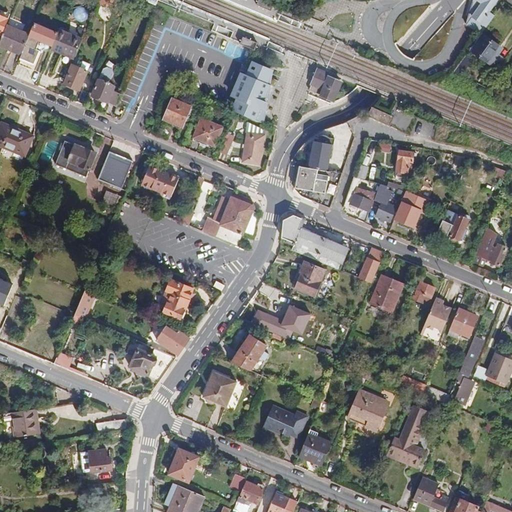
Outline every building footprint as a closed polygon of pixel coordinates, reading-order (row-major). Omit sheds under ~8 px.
[(98,0),(98,2),(113,8),(116,0),(98,0)] [(274,4),(263,0),(258,0),(257,5),(271,11),(274,4)] [(466,25),(480,35),(494,15),(490,12),(498,0),(475,0),(481,4),(476,11),(466,25)] [(476,11),(481,4),(475,0),(473,0),(471,8),(476,11)] [(30,35),(21,56),(20,59),(34,65),(40,51),(36,49),(39,42),(52,47),(58,32),(35,23),(30,35)] [(0,46),(21,56),(30,35),(7,25),(0,40),(0,46)] [(58,32),(52,47),(51,50),(74,59),(82,39),(59,29),(58,32)] [(482,36),(472,50),(488,62),(495,52),(498,47),(482,36)] [(240,44),(254,50),(257,43),(243,37),(241,42),(240,44)] [(504,51),(498,47),(495,52),(500,56),(504,51)] [(495,52),(488,62),(498,69),(505,59),(500,56),(495,52)] [(453,72),(461,76),(471,62),(464,56),(453,72)] [(80,68),(88,71),(91,64),(83,61),(80,68)] [(247,75),(241,73),(226,108),(263,125),(267,107),(267,104),(266,103),(264,102),(271,86),(271,85),(268,84),(274,71),(258,64),(257,67),(252,78),(247,75)] [(257,67),(251,64),(247,75),(252,78),(257,67)] [(65,84),(80,90),(88,71),(80,68),(72,65),(65,84)] [(340,80),(314,70),(312,75),(304,95),(308,96),(331,105),(340,80)] [(98,80),(91,96),(116,106),(122,94),(113,90),(114,87),(98,80)] [(83,90),(77,102),(84,105),(89,93),(83,90)] [(181,127),(182,128),(191,106),(172,99),(163,120),(174,124),(181,127)] [(201,119),(193,138),(215,147),(223,127),(201,119)] [(265,130),(248,122),(246,132),(247,132),(264,135),(265,130)] [(2,123),(0,126),(0,146),(24,157),(33,136),(2,123)] [(242,162),(259,165),(264,135),(247,132),(242,162)] [(227,133),(220,152),(227,155),(235,136),(227,133)] [(329,138),(326,136),(323,135),(318,136),(317,142),(314,141),(311,153),(329,156),(332,144),(333,144),(335,138),(329,138)] [(65,141),(55,165),(86,177),(96,153),(65,141)] [(414,152),(399,150),(396,176),(403,177),(403,172),(407,173),(409,163),(412,164),(414,152)] [(109,152),(98,179),(127,191),(133,176),(127,174),(132,161),(109,152)] [(368,165),(360,163),(357,176),(365,178),(368,165)] [(344,167),(333,164),(332,170),(342,173),(344,167)] [(149,166),(141,184),(171,197),(179,178),(149,166)] [(318,170),(301,167),(301,166),(299,166),(295,190),(301,197),(330,208),(342,173),(332,170),(329,170),(328,171),(318,170)] [(505,171),(496,167),(494,174),(504,177),(506,171),(505,171)] [(462,174),(449,168),(444,180),(457,186),(462,174)] [(357,188),(361,179),(357,178),(354,177),(345,203),(348,204),(349,204),(369,212),(372,205),(373,201),(371,200),(372,196),(374,194),(357,188)] [(407,188),(388,183),(387,186),(397,189),(398,189),(406,191),(407,188)] [(398,189),(397,189),(394,199),(401,203),(406,191),(398,189)] [(114,209),(119,196),(106,190),(101,203),(114,209)] [(421,197),(406,191),(401,203),(399,208),(394,219),(414,227),(421,211),(417,209),(421,197)] [(394,199),(389,197),(386,202),(397,207),(399,208),(401,203),(394,199)] [(215,237),(229,243),(242,214),(253,210),(251,206),(232,198),(230,201),(220,226),(206,220),(201,231),(215,237)] [(230,201),(223,198),(214,219),(208,216),(206,220),(220,226),(230,201)] [(397,207),(386,202),(382,200),(374,217),(390,224),(397,207)] [(460,240),(469,220),(448,211),(444,222),(442,221),(437,233),(447,238),(449,234),(450,232),(452,233),(450,236),(460,240)] [(242,214),(229,243),(237,247),(247,216),(242,214)] [(340,245),(307,232),(306,234),(300,231),(301,228),(305,220),(293,215),(283,220),(281,238),(295,244),(294,245),(292,251),(339,270),(342,262),(334,259),(340,245)] [(494,234),(499,220),(491,216),(475,255),(478,256),(475,264),(483,267),(486,259),(491,261),(490,263),(499,267),(507,249),(498,245),(490,238),(494,234)] [(435,238),(427,235),(422,247),(430,251),(435,238)] [(348,249),(340,245),(334,259),(342,262),(348,249)] [(380,262),(371,259),(364,276),(373,279),(380,262)] [(325,271),(304,262),(300,271),(303,272),(295,289),(314,296),(325,271)] [(94,270),(88,284),(94,287),(100,273),(94,270)] [(404,284),(382,275),(369,304),(392,313),(404,284)] [(0,304),(4,306),(13,284),(0,278),(0,304)] [(171,279),(166,292),(171,294),(163,312),(181,319),(193,289),(171,279)] [(418,288),(414,286),(410,295),(414,296),(413,299),(428,305),(435,288),(420,282),(418,288)] [(75,315),(86,320),(96,297),(85,292),(75,315)] [(303,300),(290,295),(286,303),(299,308),(300,307),(308,310),(311,305),(302,302),(303,300)] [(282,304),(276,300),(273,304),(271,303),(262,317),(276,326),(279,320),(286,324),(291,315),(279,308),(282,304)] [(443,304),(434,301),(424,326),(441,334),(452,308),(443,304)] [(478,316),(458,308),(449,330),(469,338),(478,316)] [(7,315),(1,329),(11,333),(17,319),(7,315)] [(17,319),(11,333),(17,336),(23,322),(17,319)] [(23,351),(39,358),(42,351),(47,353),(52,341),(50,341),(54,330),(38,323),(34,333),(31,332),(23,351)] [(178,355),(191,336),(167,326),(157,341),(178,355)] [(279,336),(273,333),(271,338),(281,341),(282,337),(279,336)] [(266,346),(250,335),(231,363),(250,371),(252,368),(257,372),(262,364),(257,361),(260,356),(265,360),(269,355),(263,351),(266,346)] [(468,379),(484,340),(474,336),(454,383),(460,385),(453,402),(466,406),(475,382),(468,379)] [(501,344),(494,341),(491,346),(499,349),(501,344)] [(176,358),(159,351),(157,357),(138,348),(130,367),(160,381),(176,358)] [(56,362),(69,367),(73,357),(60,352),(56,362)] [(511,367),(511,360),(496,354),(487,375),(506,382),(511,367)] [(348,363),(340,360),(339,361),(337,366),(345,370),(348,363)] [(386,362),(382,360),(376,375),(380,376),(386,362)] [(362,369),(348,363),(345,370),(360,375),(362,369)] [(405,371),(398,368),(392,382),(399,385),(401,379),(405,371)] [(372,373),(362,369),(360,375),(359,377),(368,381),(372,373)] [(484,373),(476,370),(473,377),(481,381),(484,373)] [(237,382),(213,372),(203,397),(205,398),(206,401),(211,403),(214,402),(226,407),(237,382)] [(506,382),(487,375),(486,378),(488,379),(504,386),(506,382)] [(412,383),(401,379),(399,385),(413,390),(422,394),(425,388),(412,382),(412,383)] [(449,395),(426,385),(425,388),(422,394),(433,399),(445,404),(449,395)] [(388,402),(360,390),(347,419),(364,426),(367,421),(378,426),(388,402)] [(422,394),(413,390),(413,391),(411,396),(430,405),(433,399),(422,394)] [(322,402),(314,398),(310,407),(318,410),(322,402)] [(413,444),(427,411),(413,405),(398,440),(394,438),(388,452),(419,465),(425,450),(417,446),(413,444)] [(288,437),(289,435),(298,439),(308,417),(297,412),(295,416),(273,406),(264,427),(266,428),(275,432),(276,430),(281,432),(280,434),(288,437)] [(36,408),(4,414),(4,416),(0,420),(5,423),(13,421),(15,437),(37,434),(35,419),(38,419),(36,408)] [(417,446),(431,412),(427,411),(413,444),(417,446)] [(511,431),(511,416),(501,412),(496,425),(501,427),(508,430),(511,432),(511,431)] [(97,434),(127,429),(125,419),(96,423),(97,434)] [(378,426),(367,421),(364,426),(376,431),(378,426)] [(508,430),(501,427),(499,432),(506,435),(508,430)] [(331,442),(308,433),(298,457),(322,466),(331,442)] [(106,449),(89,451),(91,472),(112,470),(110,457),(107,458),(106,449)] [(199,457),(184,451),(183,453),(178,451),(169,474),(189,483),(199,457)] [(419,465),(388,452),(386,457),(417,470),(419,465)] [(29,462),(31,473),(38,472),(36,461),(29,462)] [(34,492),(43,491),(40,475),(32,476),(34,492)] [(246,479),(235,475),(229,487),(240,492),(246,479)] [(438,485),(422,478),(413,499),(443,511),(449,498),(442,495),(440,500),(433,497),(438,485)] [(258,487),(246,481),(239,497),(237,501),(233,509),(238,511),(240,511),(247,511),(250,504),(246,502),(247,500),(258,504),(264,489),(258,487)] [(198,511),(205,496),(174,483),(167,500),(171,502),(166,511),(198,511)] [(293,511),(297,503),(276,494),(267,511),(293,511)] [(481,511),(478,510),(479,507),(455,497),(451,508),(453,509),(451,511),(481,511)] [(507,511),(486,503),(481,511),(507,511)]
